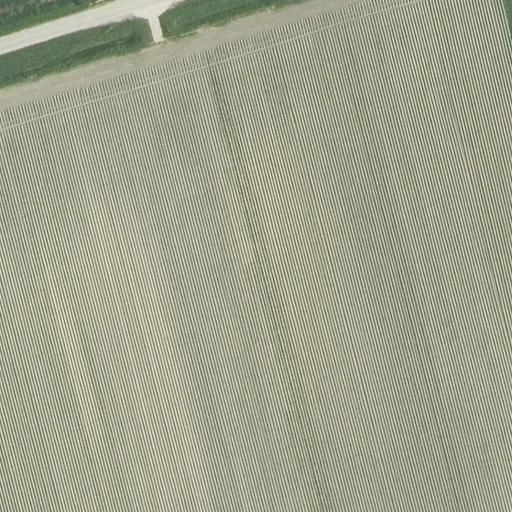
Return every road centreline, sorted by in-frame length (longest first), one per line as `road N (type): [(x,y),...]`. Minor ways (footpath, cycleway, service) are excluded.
road 1 (track): [(148,0),(274,511)]
road 2 (unclassified): [(0,46),(144,0)]
